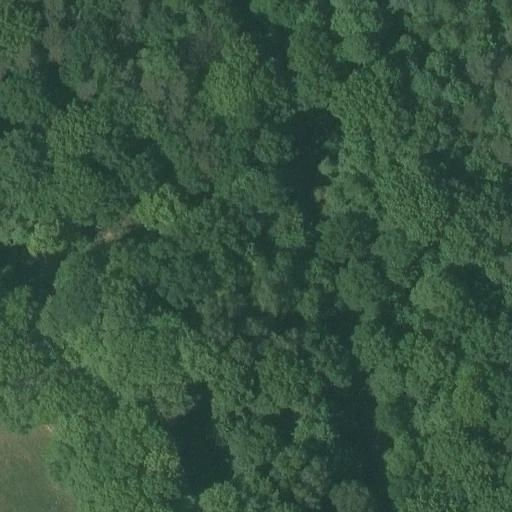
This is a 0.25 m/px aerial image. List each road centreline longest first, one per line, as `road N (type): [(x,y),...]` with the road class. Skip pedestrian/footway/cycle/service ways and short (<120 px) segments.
road 1 (unclassified): [(258,0),(406,511)]
road 2 (track): [(0,337),(160,511)]
